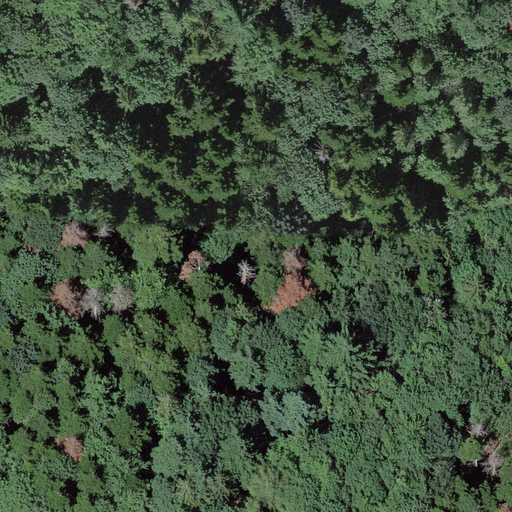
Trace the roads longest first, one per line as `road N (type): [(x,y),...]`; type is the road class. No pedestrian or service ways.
road 1 (track): [(245,511),(404,372),(511,310)]
road 2 (track): [(0,148),(164,76),(272,0)]
